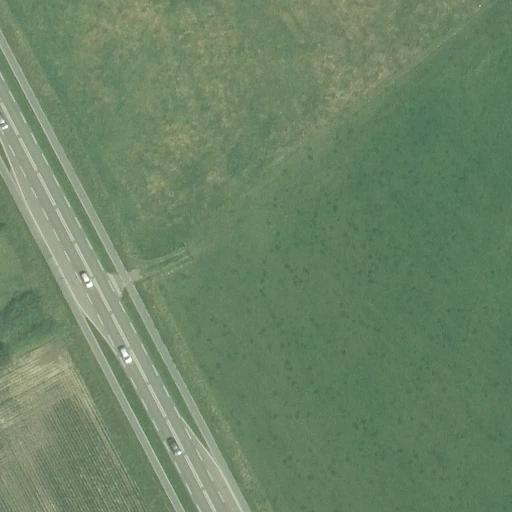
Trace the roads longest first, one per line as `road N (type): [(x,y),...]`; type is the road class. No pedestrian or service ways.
road 1 (track): [(506,0),(194,250),(99,292)]
road 2 (primary): [(215,511),(0,100)]
